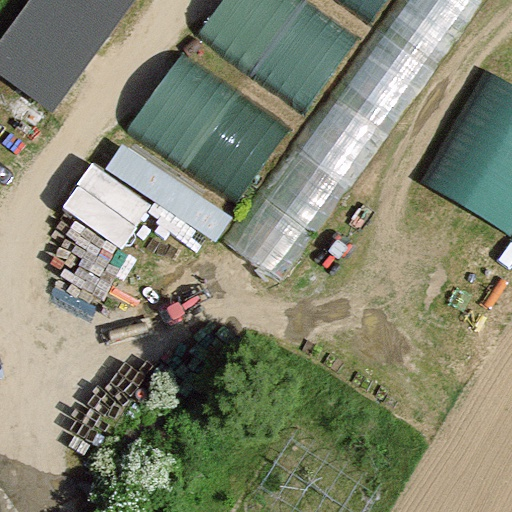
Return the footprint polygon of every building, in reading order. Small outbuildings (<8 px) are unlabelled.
[(37,0),(0,52),(0,59),(67,109),(146,0),(37,0)] [(323,105),(371,33),(320,0),(235,0),(214,32),(323,105)] [(307,282),(485,0),(413,0),(255,249),(307,282)] [(362,0),(385,16),(396,0),(362,0)] [(252,199),(302,127),(193,52),(143,124),(252,199)] [(511,215),(511,72),(497,65),(441,181),(511,215)] [(137,141),(121,166),(230,235),(246,210),(137,141)] [(138,245),(168,202),(107,159),(76,202),(138,245)]
